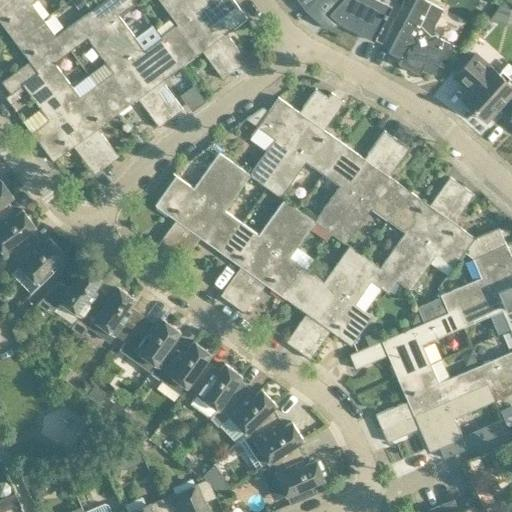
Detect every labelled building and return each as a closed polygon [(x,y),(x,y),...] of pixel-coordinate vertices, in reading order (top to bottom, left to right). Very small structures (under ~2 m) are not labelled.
[(0,0),(0,20),(15,40),(44,18),(32,2),(34,0),(0,0)] [(82,0),(75,0),(73,1),(78,8),(85,3),(82,0)] [(103,0),(91,9),(103,25),(119,14),(137,0),(103,0)] [(161,36),(182,65),(202,51),(223,78),(235,69),(184,0),(159,0),(177,24),(161,36)] [(184,0),(235,69),(247,60),(226,32),(247,17),(234,0),(209,0),(208,1),(207,0),(184,0)] [(298,0),(305,9),(306,10),(314,0),(298,0)] [(314,0),(306,10),(321,23),(330,14),(339,22),(374,40),(383,22),(392,6),(379,0),(314,0)] [(427,0),(415,0),(398,33),(389,51),(401,58),(399,62),(419,73),(422,69),(430,73),(434,71),(438,63),(443,66),(454,44),(436,35),(434,26),(443,8),(427,0)] [(511,10),(502,8),(500,16),(511,18),(511,10)] [(15,40),(29,60),(39,73),(54,61),(87,37),(103,25),(91,9),(56,35),(44,18),(15,40)] [(119,14),(103,25),(171,117),(183,108),(162,80),(182,65),(161,36),(144,48),(119,14)] [(103,25),(87,37),(113,71),(96,83),(118,113),(138,98),(159,126),(171,117),(103,25)] [(475,52),(468,60),(454,75),(470,89),(462,98),(486,119),(511,90),(511,83),(491,65),(490,66),(475,52)] [(16,89),(23,84),(39,73),(29,60),(2,81),(11,93),(16,89)] [(54,61),(39,73),(107,164),(118,155),(98,128),(118,113),(96,83),(80,96),(54,61)] [(39,73),(23,84),(49,119),(32,131),(54,161),(74,145),(94,173),(107,164),(39,73)] [(250,175),(267,187),(328,96),(316,88),(299,111),(278,96),(268,111),(262,107),(246,118),(275,138),(250,173),(250,175)] [(21,95),(16,89),(11,93),(6,96),(11,103),(21,95)] [(323,172),(344,143),(324,128),(344,100),(331,91),(328,96),(267,187),(281,197),(306,161),(323,172)] [(511,102),(502,114),(511,123),(511,102)] [(340,184),(315,220),(314,221),(331,233),(397,138),(385,129),(364,157),(344,143),(323,172),(340,184)] [(388,219),(409,189),(389,175),(409,147),(397,138),(331,233),(345,243),(371,207),(388,219)] [(156,247),(168,256),(235,162),(219,151),(194,187),(176,175),(155,204),(176,219),(156,247)] [(225,209),(250,175),(250,173),(235,162),(168,256),(180,265),(200,236),(221,251),(242,222),(225,209)] [(380,266),(395,278),(462,185),(450,176),(430,204),(409,189),(388,219),(405,231),(380,266)] [(0,203),(13,194),(0,177),(0,203)] [(465,251),(468,246),(474,237),(454,222),(474,193),(462,185),(395,278),(398,280),(411,289),(436,254),(453,266),(465,251)] [(0,203),(0,245),(3,249),(27,231),(36,225),(23,208),(17,213),(14,216),(3,202),(13,195),(13,194),(0,203)] [(221,294),(233,302),(298,207),(284,198),(259,234),(242,222),(221,251),(241,266),(221,294)] [(315,220),(298,207),(233,302),(245,311),(266,283),(286,298),(307,268),(289,256),(314,221),(315,220)] [(472,256),(481,276),(441,294),(441,295),(448,310),(511,282),(511,256),(498,226),(474,237),(468,246),(465,251),(472,256)] [(27,231),(3,249),(3,250),(5,249),(20,264),(12,272),(31,293),(54,270),(67,258),(63,253),(65,252),(50,236),(44,241),(44,242),(41,245),(29,233),(28,231),(27,231)] [(286,340),(298,349),(363,254),(349,244),(324,280),(307,268),(286,298),(306,312),(286,340)] [(298,349),(310,358),(331,330),(351,344),(372,315),(355,303),(372,280),(389,292),(398,280),(395,278),(380,266),(363,254),(298,349)] [(59,280),(37,302),(38,303),(52,312),(54,309),(74,323),(71,326),(75,329),(82,334),(88,327),(108,299),(108,298),(97,291),(95,288),(97,285),(102,278),(84,266),(69,287),(61,281),(59,280)] [(511,282),(448,310),(456,329),(457,329),(489,315),(498,334),(511,328),(511,327),(511,282)] [(115,334),(125,341),(142,317),(130,309),(128,306),(130,304),(135,297),(118,285),(108,298),(108,299),(88,327),(109,342),(115,334)] [(441,295),(418,306),(419,308),(424,321),(438,314),(448,310),(441,295)] [(410,312),(408,319),(411,326),(423,321),(424,321),(419,308),(418,309),(417,309),(410,312)] [(387,354),(398,377),(431,362),(423,343),(456,329),(448,310),(438,314),(424,321),(423,321),(411,326),(382,340),(370,345),(350,354),(356,368),(387,354)] [(151,371),(156,363),(175,336),(180,329),(163,317),(158,324),(156,327),(153,325),(142,317),(125,341),(119,349),(151,371)] [(511,349),(479,364),(487,382),(511,370),(511,327),(511,328),(511,330),(511,349)] [(377,329),(365,335),(370,345),(382,340),(377,329)] [(156,363),(151,371),(170,385),(181,393),(182,393),(187,385),(203,362),(204,362),(211,352),(194,340),(189,347),(187,349),(182,346),(173,340),(156,363)] [(376,414),(382,427),(487,382),(479,364),(450,377),(442,358),(431,362),(398,377),(408,399),(376,414)] [(181,393),(173,405),(185,414),(192,403),(212,417),(219,408),(218,407),(237,380),(238,381),(243,375),(242,374),(225,362),(220,369),(218,372),(204,362),(203,362),(187,385),(182,393),(181,393)] [(511,370),(487,382),(495,400),(511,391),(511,370)] [(219,408),(212,417),(219,425),(230,414),(247,431),(252,426),(270,409),(277,403),(276,403),(262,388),(255,394),(253,396),(238,381),(237,380),(218,407),(219,408)] [(487,382),(382,427),(388,441),(419,427),(430,451),(463,436),(455,418),(495,400),(487,382)] [(95,383),(89,392),(101,401),(107,392),(95,383)] [(511,404),(500,410),(507,426),(511,423),(511,404)] [(124,409),(119,416),(126,421),(132,414),(124,409)] [(244,435),(238,440),(239,440),(257,469),(263,465),(269,461),(269,460),(271,459),(295,443),(296,444),(304,439),(303,437),(292,420),(285,425),(282,427),(280,424),(270,409),(252,426),(247,431),(244,434),(244,435)] [(235,442),(247,431),(230,414),(219,425),(235,442)] [(156,430),(150,439),(157,444),(164,435),(156,430)] [(135,443),(116,451),(120,461),(124,469),(143,461),(135,443)] [(295,443),(271,459),(272,460),(273,464),(287,494),(289,493),(293,502),(317,491),(313,482),(324,477),(315,458),(308,461),(305,463),(303,460),(296,444),(295,443)] [(116,451),(105,456),(109,466),(120,461),(116,451)] [(185,454),(181,460),(191,468),(196,462),(185,454)] [(204,471),(213,485),(224,478),(214,464),(204,471)] [(287,494),(273,464),(260,469),(274,500),(287,494)] [(41,480),(37,469),(22,475),(27,487),(41,480)] [(224,478),(213,485),(219,494),(230,487),(224,478)] [(42,481),(31,486),(36,497),(43,494),(45,488),(42,481)] [(197,482),(162,497),(167,511),(209,511),(205,501),(216,496),(210,481),(199,486),(197,482)] [(15,492),(0,498),(0,510),(20,502),(15,492)] [(167,511),(162,497),(127,511),(167,511)] [(454,498),(441,503),(444,511),(476,511),(474,505),(459,511),(454,498)] [(104,503),(84,511),(126,511),(125,509),(117,511),(110,511),(107,503),(104,503)] [(429,511),(444,511),(441,503),(428,509),(429,511)]
